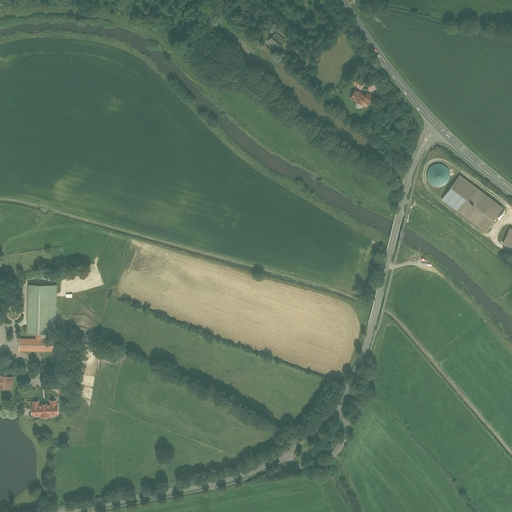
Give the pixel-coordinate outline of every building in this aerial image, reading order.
[(285,40),(276,31),(267,40),(276,49),(285,40)] [(366,85),(357,80),(354,85),(360,88),(361,87),(364,88),(366,85)] [(367,96),(355,90),(350,98),(362,105),(365,101),(367,96)] [(369,104),(374,96),(369,93),(367,96),(365,101),(369,104)] [(431,182),(434,184),(438,185),(442,184),(445,183),(448,180),(449,176),(449,172),(448,168),(446,165),(442,163),(439,163),(435,163),(432,164),(430,167),(428,170),(427,173),(427,176),(428,179),(431,182)] [(504,209),(459,175),(441,200),(486,233),(504,209)] [(511,229),(509,228),(502,244),(511,248),(511,229)] [(28,285),(26,334),(55,335),(56,286),(28,285)] [(58,340),(19,338),(19,351),(58,352),(58,340)] [(9,377),(0,375),(0,390),(7,391),(9,377)] [(57,403),(32,404),(33,418),(58,417),(57,403)]
